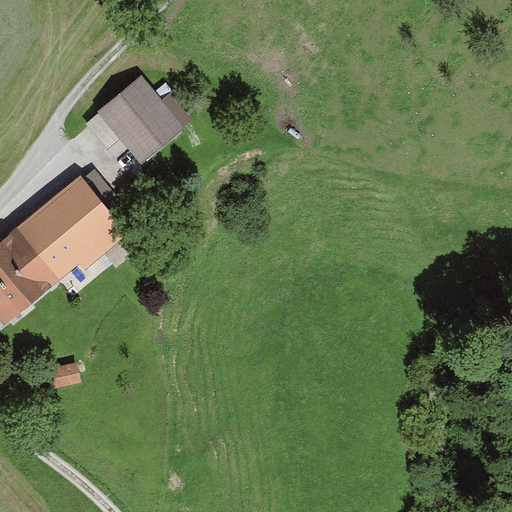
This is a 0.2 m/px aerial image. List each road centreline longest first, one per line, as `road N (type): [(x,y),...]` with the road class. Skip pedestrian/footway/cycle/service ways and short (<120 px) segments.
road 1 (track): [(0,200),(62,111),(167,0)]
road 2 (track): [(111,511),(0,413)]
